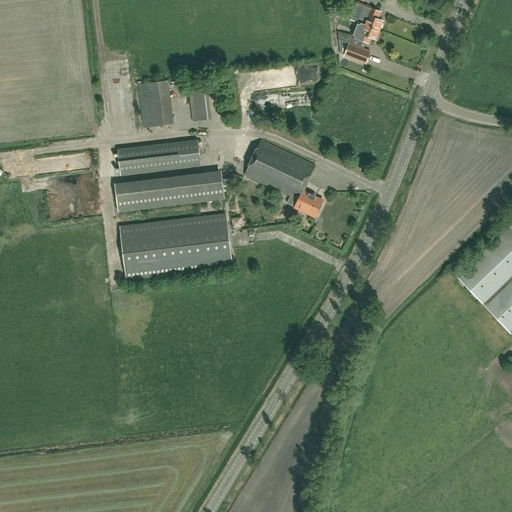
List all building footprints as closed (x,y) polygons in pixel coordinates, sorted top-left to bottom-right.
[(379,30),(383,21),(378,19),(380,13),(371,9),(371,10),(364,7),(359,22),(379,30)] [(379,30),(359,22),(353,36),(339,38),(341,52),(341,53),(367,63),(371,52),(351,44),(353,37),(361,39),(360,40),(368,43),(370,37),(375,39),(379,30)] [(145,127),(176,124),(171,80),(140,84),(145,127)] [(192,90),(194,122),(210,121),(208,89),(192,90)] [(201,165),(198,140),(118,150),(121,175),(201,165)] [(249,166),(245,175),(299,200),(295,208),(315,217),(323,201),(304,192),(315,166),(262,141),(249,166)] [(222,179),(116,192),(119,212),(225,199),(222,179)] [(120,226),(127,281),(233,268),(226,213),(120,226)] [(245,218),(234,218),(235,228),(245,228),(245,218)] [(511,229),(510,226),(457,276),(511,334),(511,332),(511,229)]
